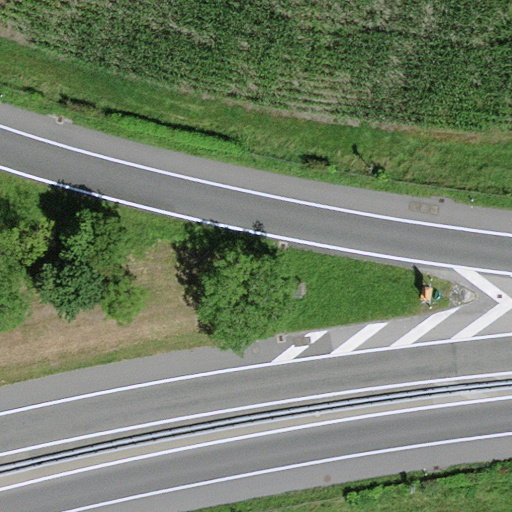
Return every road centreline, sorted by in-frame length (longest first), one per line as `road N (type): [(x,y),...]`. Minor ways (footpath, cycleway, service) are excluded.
road 1 (trunk): [(511,255),(216,205),(0,149)]
road 2 (trunk): [(0,511),(275,450),(511,416)]
road 3 (trunk): [(511,355),(332,376),(0,436)]
